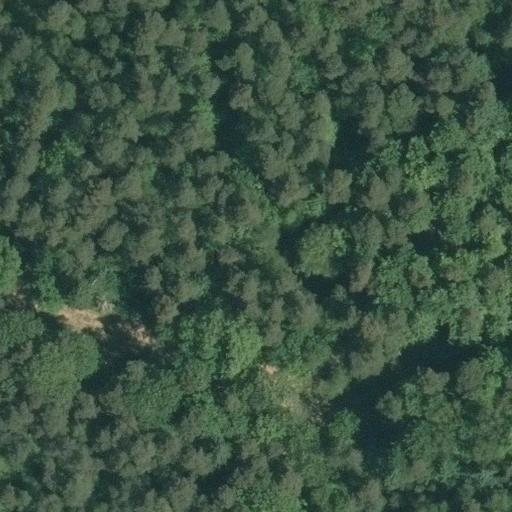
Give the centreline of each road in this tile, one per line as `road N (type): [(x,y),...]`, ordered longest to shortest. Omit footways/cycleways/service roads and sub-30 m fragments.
road 1 (track): [(0,304),(334,411)]
road 2 (track): [(334,411),(511,348)]
road 3 (track): [(334,411),(511,464)]
